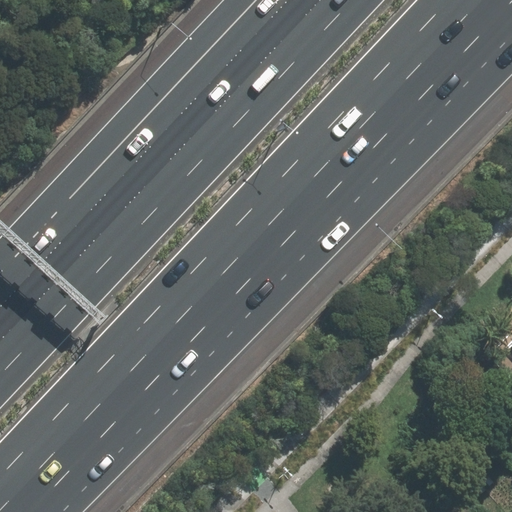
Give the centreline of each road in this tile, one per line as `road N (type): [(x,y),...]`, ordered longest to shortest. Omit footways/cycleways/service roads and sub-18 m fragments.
road 1 (motorway): [(381,74),(0,474)]
road 2 (motorway): [(0,342),(319,0)]
road 3 (motorway): [(483,0),(381,74)]
